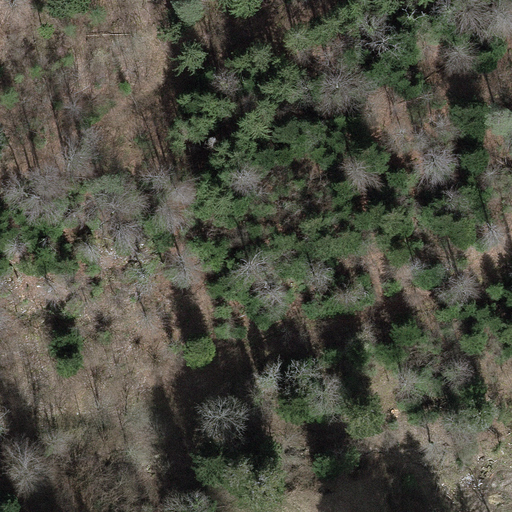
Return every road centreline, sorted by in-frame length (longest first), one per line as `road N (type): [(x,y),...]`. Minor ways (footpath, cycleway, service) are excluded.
road 1 (track): [(511,244),(465,276),(349,326),(277,345),(159,404),(145,437),(159,511)]
road 2 (track): [(340,0),(0,178)]
